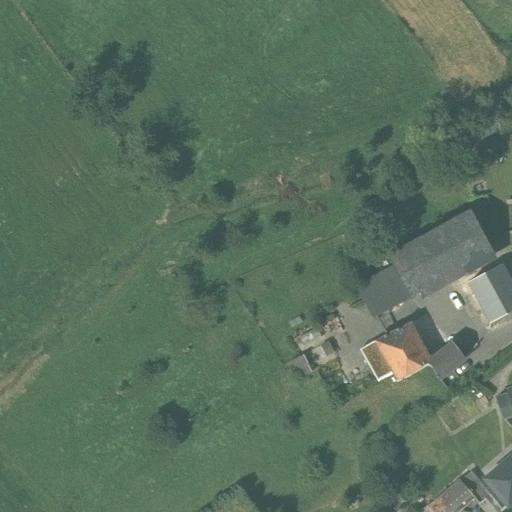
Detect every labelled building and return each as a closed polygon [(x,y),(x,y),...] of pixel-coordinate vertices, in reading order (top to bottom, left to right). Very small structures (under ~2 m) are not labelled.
[(398,306),(494,252),(472,213),(388,259),(393,269),(382,276),(398,306)] [(511,285),(501,266),(470,282),(492,322),(511,311),(511,285)] [(382,276),(359,289),(375,319),(398,306),(382,276)] [(388,335),(360,350),(377,381),(393,374),(398,383),(430,365),(439,380),(465,359),(453,343),(430,361),(410,325),(388,336),(388,335)] [(511,389),(507,391),(508,396),(497,399),(503,421),(511,418),(511,389)] [(511,504),(511,457),(506,451),(495,461),(500,468),(485,481),(508,508),(511,504)] [(490,497),(470,474),(461,482),(475,500),(479,505),(485,499),(486,500),(490,497)] [(475,500),(461,482),(450,491),(465,509),(475,500)] [(460,511),(465,509),(450,491),(440,500),(450,511),(460,511)] [(450,511),(440,500),(429,509),(432,511),(450,511)]
